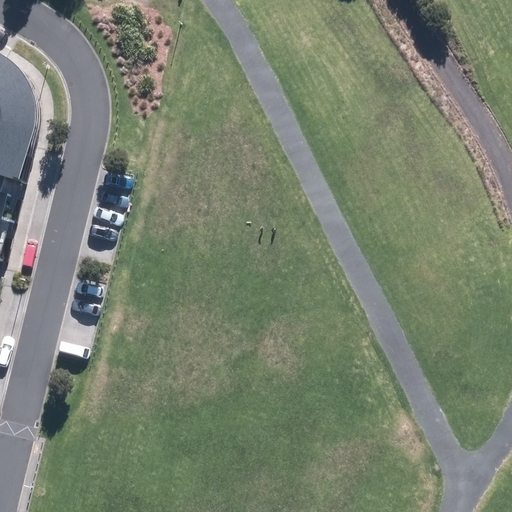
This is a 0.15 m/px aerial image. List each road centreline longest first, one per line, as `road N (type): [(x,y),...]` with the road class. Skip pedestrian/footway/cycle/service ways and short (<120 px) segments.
road 1 (track): [(468,480),(219,0)]
road 2 (residential): [(3,477),(86,173),(88,103),(67,57),(3,0)]
road 3 (track): [(511,196),(395,0)]
